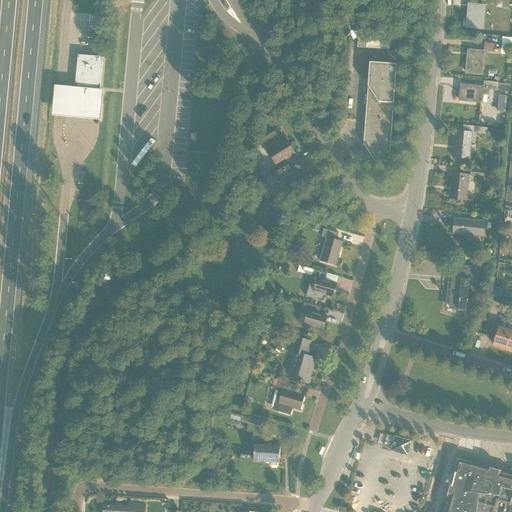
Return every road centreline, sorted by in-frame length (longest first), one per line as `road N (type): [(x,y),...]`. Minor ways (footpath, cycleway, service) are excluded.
road 1 (motorway): [(0,374),(33,0)]
road 2 (residential): [(377,208),(348,187),(257,39),(212,0)]
road 3 (residential): [(75,511),(77,493),(92,485),(288,501)]
road 4 (residential): [(315,428),(377,208)]
road 5 (tertiary): [(413,215),(436,0)]
road 6 (motorway): [(0,503),(18,402),(54,301)]
road 7 (residential): [(511,375),(384,335)]
road 8 (tertiary): [(384,335),(413,215)]
